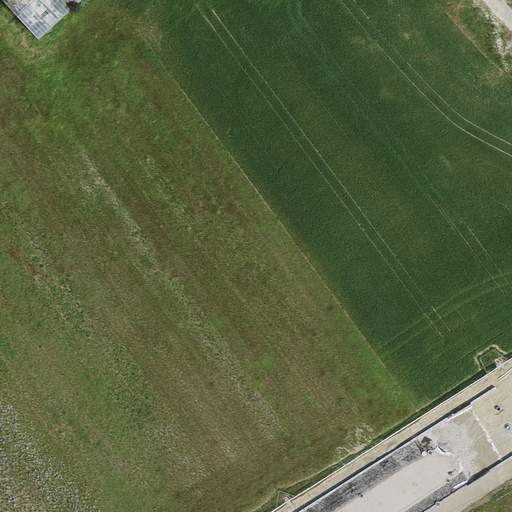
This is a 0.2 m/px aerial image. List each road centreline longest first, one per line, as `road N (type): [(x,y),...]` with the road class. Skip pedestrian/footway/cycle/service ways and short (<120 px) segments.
road 1 (unknown): [(0,122),(11,115),(79,213),(374,15)]
road 2 (track): [(361,511),(511,415)]
